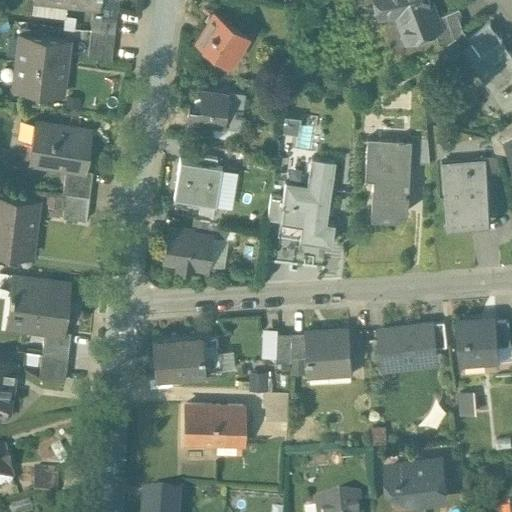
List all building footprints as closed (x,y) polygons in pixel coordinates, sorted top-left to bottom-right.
[(375,0),(377,8),(399,3),(402,13),(399,15),(405,31),(432,21),(439,18),(435,9),(431,0),(375,0)] [(457,0),(456,0),(435,9),(439,18),(432,21),(439,38),(465,20),(457,0)] [(117,8),(100,6),(99,7),(93,6),(90,30),(114,32),(117,8)] [(242,28),(213,9),(196,37),(224,56),(242,28)] [(511,43),(503,32),(504,31),(498,23),(498,24),(492,16),(493,16),(491,14),(472,28),(474,32),(484,45),(476,51),(511,97),(511,96),(511,43)] [(439,38),(429,45),(438,58),(474,32),(472,28),(471,28),(465,20),(439,38)] [(114,32),(90,30),(89,42),(112,45),(114,32)] [(68,39),(21,33),(17,61),(65,67),(68,39)] [(112,45),(89,42),(87,55),(111,58),(112,45)] [(65,67),(17,61),(14,89),(61,94),(65,67)] [(228,87),(200,83),(197,102),(188,100),(186,117),(223,122),(228,87)] [(244,90),(228,87),(223,122),(238,125),(244,90)] [(277,122),(295,124),(296,108),(279,106),(277,122)] [(511,114),(494,127),(497,142),(511,136),(511,138),(511,114)] [(87,128),(36,120),(35,122),(21,120),(18,138),(32,140),(31,150),(44,152),(42,164),(66,167),(80,170),(81,168),(83,156),(84,155),(86,154),(87,152),(87,150),(87,148),(86,146),(84,145),(87,128)] [(396,131),(365,129),(363,169),(371,170),(370,204),(405,206),(408,156),(409,131),(401,131),(401,130),(396,129),(396,131)] [(426,132),(409,131),(408,156),(428,157),(426,132)] [(243,149),(223,145),(221,155),(241,159),(243,149)] [(216,154),(196,150),(195,158),(180,155),(177,171),(181,172),(178,188),(215,194),(221,162),(215,161),(216,154)] [(333,154),(311,150),(307,177),(306,178),(329,182),(333,154)] [(487,151),(440,154),(442,183),(449,183),(452,213),(492,210),(487,151)] [(80,170),(66,167),(62,191),(65,192),(89,195),(92,170),(81,168),(80,170)] [(329,182),(306,178),(307,177),(285,174),(282,191),(281,196),(282,197),(304,200),(299,230),(329,235),(332,215),(324,214),(329,182)] [(282,191),(270,189),(266,211),(270,211),(280,213),(281,204),(282,197),(281,196),(282,191)] [(89,195),(65,192),(63,203),(87,206),(89,195)] [(37,200),(0,195),(0,223),(34,228),(37,200)] [(304,200),(282,197),(281,204),(286,205),(283,228),(295,230),(299,230),(304,200)] [(87,206),(63,203),(62,215),(86,218),(87,206)] [(280,213),(270,211),(265,256),(291,259),(295,230),(283,228),(286,205),(281,204),(280,213)] [(229,220),(193,214),(190,228),(210,231),(210,232),(226,235),(229,220)] [(34,228),(0,223),(0,251),(31,256),(34,228)] [(190,228),(168,224),(163,256),(177,258),(176,262),(191,265),(191,261),(205,263),(210,232),(210,231),(190,228)] [(69,285),(13,278),(7,325),(45,330),(63,332),(63,331),(69,285)] [(497,317),(479,318),(479,315),(458,316),(462,361),(500,359),(499,340),(498,333),(497,317)] [(445,317),(433,319),(436,343),(448,341),(445,317)] [(433,319),(380,325),(385,363),(437,356),(436,343),(433,319)] [(350,324),(303,327),(303,329),(305,353),(306,370),(307,370),(307,376),(353,373),(352,367),(353,367),(350,324)] [(303,329),(291,330),(290,354),(305,353),(303,329)] [(63,332),(45,330),(42,354),(67,357),(71,332),(63,331),(63,332)] [(291,330),(276,330),(275,358),(290,358),(290,354),(291,330)] [(217,331),(151,337),(154,375),(220,369),(217,331)] [(67,357),(42,354),(39,378),(64,381),(67,357)] [(15,363),(0,360),(0,389),(12,390),(15,363)] [(12,390),(0,389),(0,417),(8,418),(12,390)] [(459,389),(460,410),(473,410),(472,389),(459,389)] [(288,391),(262,390),(261,406),(265,406),(287,407),(288,391)] [(243,406),(186,404),(185,441),(243,442),(243,406)] [(287,407),(265,406),(264,419),(286,419),(287,407)] [(214,444),(214,453),(240,454),(240,444),(214,444)] [(4,447),(0,448),(0,483),(13,480),(4,447)] [(440,457),(386,464),(391,505),(445,497),(440,457)] [(59,469),(34,467),(34,491),(57,492),(59,469)] [(176,511),(177,498),(143,495),(142,511),(176,511)] [(358,511),(357,495),(317,500),(318,511),(358,511)]
